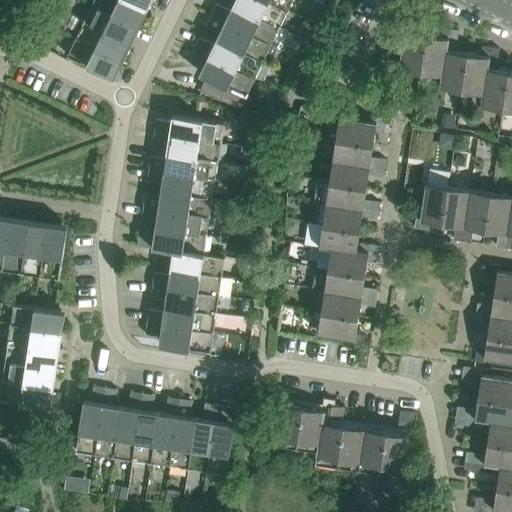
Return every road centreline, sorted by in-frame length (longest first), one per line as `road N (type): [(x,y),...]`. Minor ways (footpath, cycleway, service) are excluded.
road 1 (residential): [(447,511),(428,405),(409,385),(277,364),(254,374),(127,351),(112,332),(108,214)]
road 2 (residential): [(0,45),(41,56),(124,102)]
